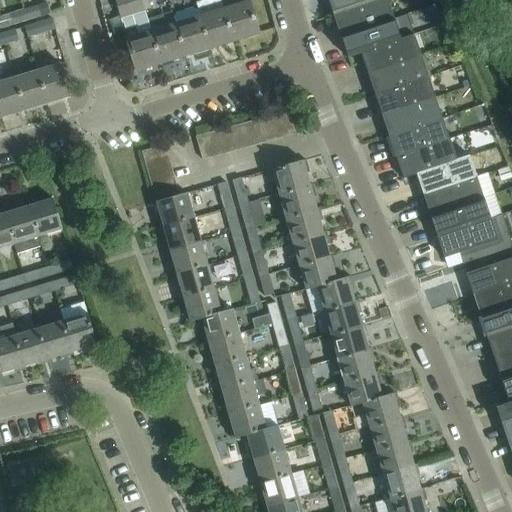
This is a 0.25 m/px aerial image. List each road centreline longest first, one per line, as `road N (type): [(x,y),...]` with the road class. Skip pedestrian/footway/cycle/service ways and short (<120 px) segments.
road 1 (residential): [(498,511),(305,62)]
road 2 (residential): [(167,511),(123,409),(104,390),(0,406)]
road 3 (residential): [(110,119),(305,62)]
road 4 (residential): [(110,119),(78,0)]
